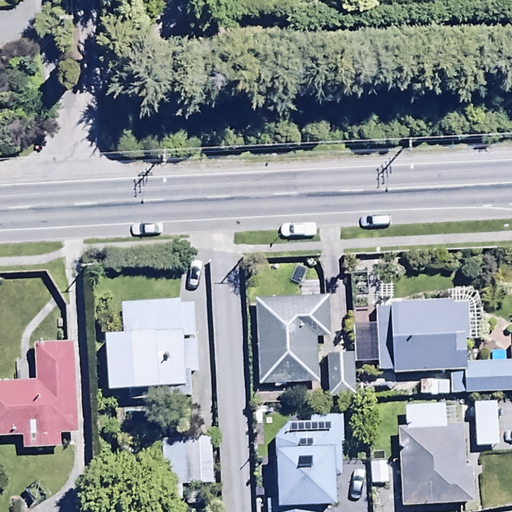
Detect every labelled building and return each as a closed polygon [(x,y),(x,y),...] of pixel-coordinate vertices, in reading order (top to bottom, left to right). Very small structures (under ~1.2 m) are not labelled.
[(389,376),(449,375),(449,397),(511,395),(511,364),(466,365),(466,343),(477,342),(476,291),(448,291),(448,304),(386,305),(387,308),(373,308),(374,373),(389,373),(389,376)] [(327,298),(254,300),(257,386),(315,384),(313,342),(328,342),(327,298)] [(121,337),(102,339),(105,393),(125,392),(126,404),(189,400),(187,375),(198,374),(191,306),(179,307),(179,301),(119,305),(121,337)] [(33,383),(0,384),(0,439),(20,438),(20,450),(59,449),(59,435),(73,435),(70,345),(31,346),(33,383)] [(350,356),(324,358),(326,398),(352,397),(350,356)] [(494,404),(472,405),(473,450),(495,449),(494,404)] [(403,429),(395,430),(398,509),(470,507),(469,469),(462,470),(460,427),(452,428),(451,410),(443,410),(442,406),(402,408),(403,429)] [(287,418),(272,439),(274,505),(264,505),(264,511),(318,511),(319,509),(333,509),(332,479),(341,479),(339,417),(287,418)] [(160,506),(181,505),(180,488),(212,488),(211,439),(158,440),(160,506)]
